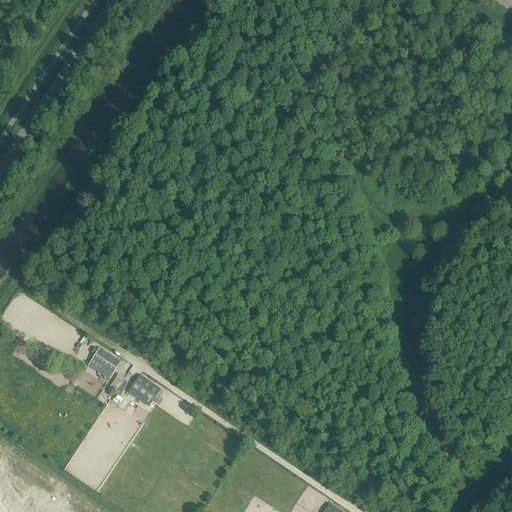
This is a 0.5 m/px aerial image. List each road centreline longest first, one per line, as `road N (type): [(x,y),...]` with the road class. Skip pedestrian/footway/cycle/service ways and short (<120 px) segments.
road 1 (residential): [(356,511),(122,354)]
road 2 (unclassified): [(0,170),(115,0)]
